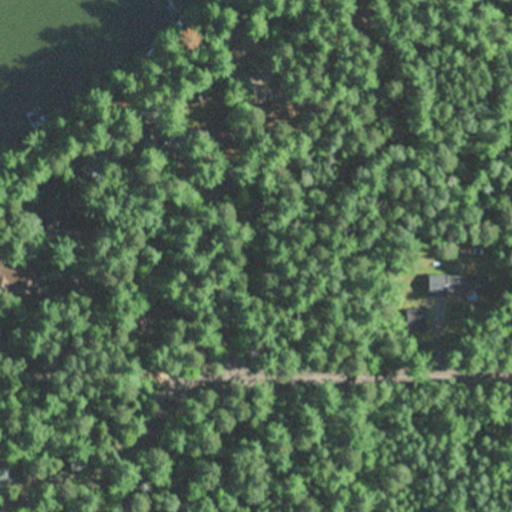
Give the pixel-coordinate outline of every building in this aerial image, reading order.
[(380,41),(345,51),(340,35),(334,15),(369,4),(373,19),(380,41)] [(266,46),(256,64),(236,54),(246,35),(266,46)] [(268,86),(239,106),(228,90),(226,87),(233,81),(236,86),(239,90),(260,74),(268,86)] [(299,101),(259,121),(253,108),(251,104),(277,91),(274,87),(288,80),(296,95),(299,101)] [(203,100),(198,85),(187,89),(192,104),(203,100)] [(147,146),(142,147),(142,143),(139,130),(138,125),(135,111),(140,111),(158,107),(161,124),(162,127),(162,128),(163,130),(163,133),(164,137),(165,140),(165,143),(163,143),(160,144),(156,145),(155,145),(150,146),(149,146),(147,146)] [(234,148),(233,149),(232,148),(230,143),(223,129),(218,119),(218,118),(224,115),(231,112),(234,110),(235,113),(237,116),(243,129),(249,141),(234,148)] [(126,159),(102,186),(80,166),(104,139),(126,159)] [(246,194),(234,202),(221,183),(224,181),(235,174),(236,173),(236,174),(248,193),(246,194)] [(74,190),(70,214),(62,212),(54,253),(33,249),(46,185),(74,190)] [(43,266),(37,308),(15,305),(18,284),(9,283),(11,275),(3,273),(5,260),(43,266)] [(89,272),(81,289),(72,285),(67,283),(75,266),(80,268),(89,272)] [(429,296),(428,296),(428,293),(428,276),(442,276),(492,275),(493,295),(442,296),(429,296)] [(60,355),(59,370),(45,369),(46,355),(60,355)] [(96,469),(70,471),(69,456),(94,453),(96,469)] [(0,465),(9,464),(10,474),(19,474),(20,490),(0,491),(0,465)]
